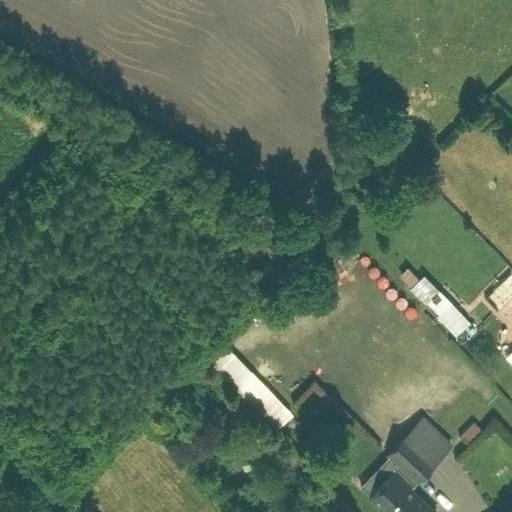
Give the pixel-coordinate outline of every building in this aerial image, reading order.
[(411,286),(456,332),(471,317),(426,270),(411,286)] [(209,360),(275,429),(292,412),(226,344),(209,360)] [(398,464),(415,481),(455,442),(426,412),(385,451),(398,464)] [(461,431),(470,439),(484,426),(475,417),(461,431)] [(371,490),(392,511),(439,511),(442,509),(415,481),(398,464),(371,490)]
